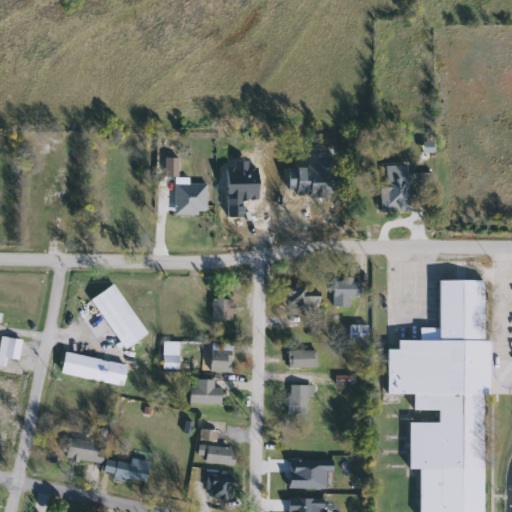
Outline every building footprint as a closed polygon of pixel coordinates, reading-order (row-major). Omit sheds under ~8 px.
[(331,307),(331,280),(358,280),(358,297),(348,297),(348,307),(331,307)] [(488,339),(488,393),(481,393),(480,511),(414,511),(415,467),(404,466),(405,394),(383,393),(383,349),(392,349),(392,339),(417,340),(417,327),(435,328),(436,281),(483,281),(482,339),(488,339)] [(113,284),(144,335),(121,349),(90,298),(113,284)] [(285,307),(285,285),(318,285),(318,307),(285,307)] [(232,320),(210,319),(211,298),(232,299),(232,320)] [(348,340),(348,325),(365,325),(365,340),(348,340)] [(2,365),(0,364),(0,336),(19,338),(17,359),(3,358),(2,365)] [(230,372),(208,372),(208,344),(230,344),(230,372)] [(315,367),(286,367),(286,349),(315,349),(315,367)] [(59,374),(62,352),(124,363),(121,385),(59,374)] [(219,387),(219,403),(191,403),(191,379),(211,379),(211,387),(219,387)] [(306,413),(286,413),(286,385),(306,385),(306,413)] [(99,464),(62,458),(65,438),(103,444),(99,464)] [(195,464),(196,446),(233,447),(233,465),(195,464)] [(144,483),(101,475),(104,458),(129,463),(129,458),(148,461),(144,483)] [(206,498),(206,477),(230,477),(230,498),(206,498)]
